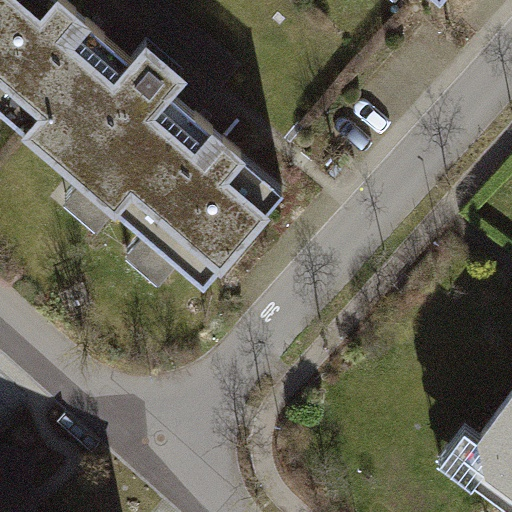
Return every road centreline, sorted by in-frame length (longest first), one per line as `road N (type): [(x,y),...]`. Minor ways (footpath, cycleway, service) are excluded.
road 1 (residential): [(511,59),(153,455)]
road 2 (residential): [(153,455),(0,320)]
